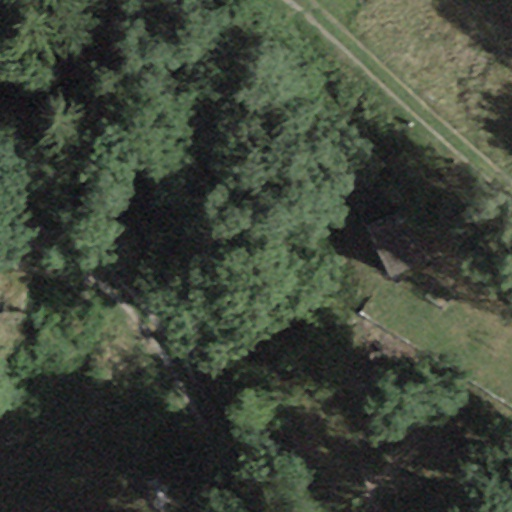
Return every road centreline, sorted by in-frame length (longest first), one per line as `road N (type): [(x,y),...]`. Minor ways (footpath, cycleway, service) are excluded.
road 1 (track): [(253,511),(201,414),(118,302),(31,235),(0,222)]
road 2 (track): [(298,0),(511,191)]
